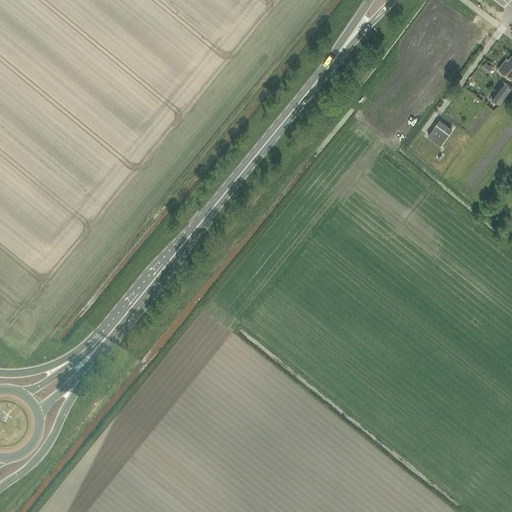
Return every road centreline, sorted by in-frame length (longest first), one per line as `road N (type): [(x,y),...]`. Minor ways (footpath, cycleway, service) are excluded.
road 1 (primary): [(335,58),(117,324)]
road 2 (primary): [(0,490),(46,449),(107,343)]
